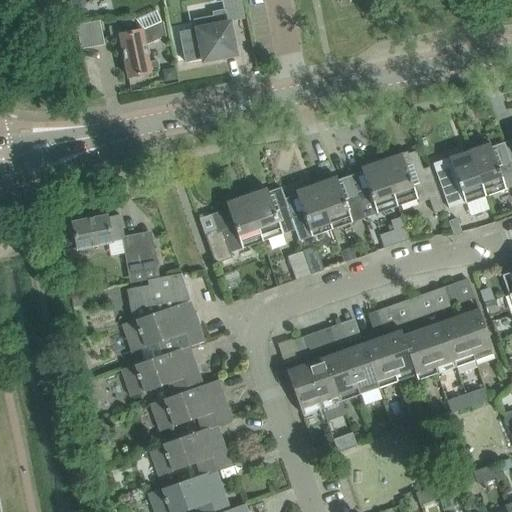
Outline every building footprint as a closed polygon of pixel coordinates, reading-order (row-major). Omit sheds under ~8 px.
[(225,9),(211,12),(213,19),(200,22),(201,28),(182,31),(189,63),(202,60),(203,62),(204,62),(204,58),(213,56),(214,60),(236,56),(230,22),(227,22),(225,9)] [(156,39),(165,35),(161,23),(155,10),(135,20),(144,30),(141,30),(119,35),(128,77),(133,76),(151,72),(145,45),(156,39)] [(100,20),(76,24),(81,49),(105,44),(100,20)] [(484,196),(511,186),(511,171),(502,143),(491,147),(489,143),(468,151),(484,196)] [(511,171),(511,161),(510,162),(503,143),(502,143),(511,171)] [(396,207),(417,199),(419,204),(425,202),(427,216),(443,211),(444,211),(429,167),(423,169),(416,151),(402,156),(401,153),(380,161),(396,207)] [(452,208),(484,196),(468,151),(448,158),(457,181),(444,185),(452,208)] [(364,218),(396,207),(380,161),(360,168),(362,172),(349,176),(364,218)] [(331,229),(364,218),(349,176),(337,181),(336,177),(315,184),(331,229)] [(299,241),(331,229),(315,184),(295,191),(296,195),(285,199),(291,218),(294,229),(299,241)] [(291,218),(285,199),(281,188),(268,192),(267,188),(246,196),(262,241),(294,229),(291,218)] [(230,253),(262,241),(246,196),(226,203),(228,208),(210,215),(216,229),(204,234),(215,264),(232,258),(230,253)] [(154,250),(143,252),(139,234),(124,236),(120,215),(107,218),(107,217),(72,223),(77,248),(122,240),(128,273),(157,267),(154,250)] [(448,222),(452,234),(461,232),(456,219),(448,222)] [(400,242),(396,229),(381,234),(386,247),(400,242)] [(509,295),(511,293),(511,262),(499,267),(509,295)] [(195,315),(190,302),(191,302),(181,274),(147,280),(148,285),(126,289),(132,321),(122,325),(131,352),(170,339),(174,351),(189,346),(189,347),(204,341),(197,322),(194,324),(191,316),(195,315)] [(446,297),(457,293),(453,284),(443,288),(446,297)] [(457,293),(446,297),(449,307),(460,303),(457,293)] [(408,310),(419,307),(416,297),(405,301),(408,310)] [(419,307),(408,310),(411,320),(422,316),(419,307)] [(494,353),(485,328),(478,309),(458,316),(474,360),(494,353)] [(370,324),(382,320),(378,310),(367,314),(370,324)] [(454,367),(474,360),(458,316),(439,322),(454,367)] [(382,320),(370,324),(374,333),(385,329),(382,320)] [(436,374),(454,367),(439,322),(421,329),(436,374)] [(333,337),(344,333),(341,324),(329,328),(333,337)] [(418,380),(403,335),(401,329),(381,336),(397,381),(415,374),(417,381),(418,380)] [(418,380),(436,374),(421,329),(403,335),(418,380)] [(344,333),(333,337),(336,347),(347,343),(344,333)] [(378,387),(397,381),(381,336),(363,343),(378,387)] [(295,350),(306,347),(303,337),(292,341),(295,350)] [(359,394),(378,387),(363,343),(344,350),(359,394)] [(194,360),(189,347),(189,346),(174,351),(121,370),(130,397),(169,384),(173,396),(203,386),(203,385),(196,367),(193,369),(190,361),(194,360)] [(306,347),(295,350),(298,360),(309,356),(306,347)] [(340,401),(359,394),(344,350),(325,356),(340,401)] [(322,407),(340,401),(325,356),(307,363),(322,407)] [(303,414),(322,407),(307,363),(286,370),(302,415),(303,415),(303,414)] [(445,393),(452,411),(488,397),(481,379),(445,393)] [(217,425),(217,426),(232,421),(226,402),(222,403),(219,396),(223,394),(218,380),(203,385),(203,386),(173,396),(150,404),(159,431),(198,418),(202,430),(202,431),(217,425)] [(511,413),(511,411),(502,414),(509,433),(511,432),(511,413)] [(222,439),(217,426),(217,425),(202,431),(202,430),(149,449),(158,476),(196,463),(201,475),(201,476),(216,470),(216,471),(231,465),(224,447),(221,448),(218,441),(222,439)] [(333,440),(338,453),(357,446),(352,433),(333,440)] [(221,484),(216,471),(216,470),(201,476),(201,475),(147,494),(153,511),(183,511),(195,508),(196,511),(223,511),(230,510),(230,509),(223,490),(219,491),(217,485),(221,484)] [(511,511),(511,502),(503,506),(505,511),(511,511)]
